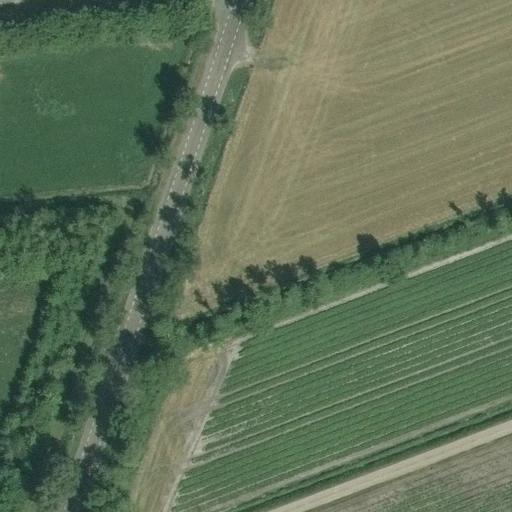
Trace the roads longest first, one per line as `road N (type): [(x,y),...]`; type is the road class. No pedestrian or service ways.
road 1 (tertiary): [(67,511),(241,0)]
road 2 (track): [(293,511),(511,425)]
